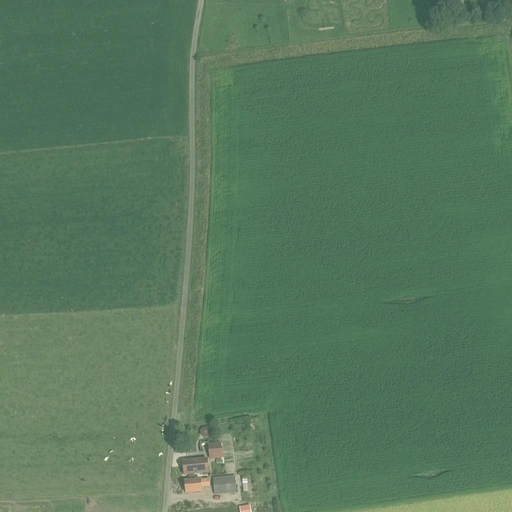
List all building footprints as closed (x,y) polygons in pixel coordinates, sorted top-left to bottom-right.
[(204,438),(208,438),(211,434),(210,430),(207,427),(203,428),(200,431),(201,435),(204,438)] [(210,459),(222,458),(220,443),(208,444),(209,450),(210,459)] [(189,475),(189,478),(194,477),(194,475),(208,473),(207,460),(183,462),(185,476),(189,475)] [(194,477),(189,478),(189,482),(185,482),(186,494),(202,493),(201,488),(210,487),(209,480),(195,481),(194,477)] [(214,495),(237,493),(235,477),(213,479),(214,495)]
